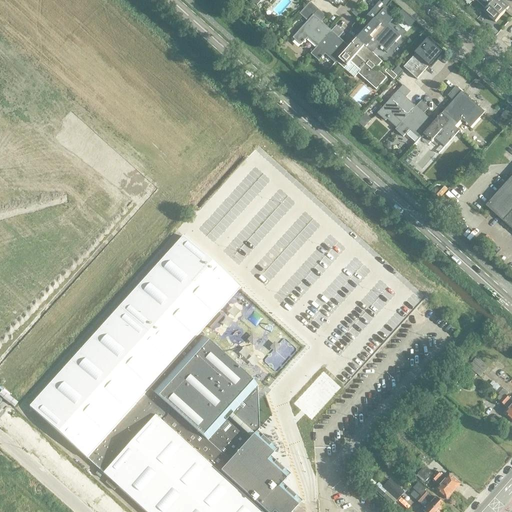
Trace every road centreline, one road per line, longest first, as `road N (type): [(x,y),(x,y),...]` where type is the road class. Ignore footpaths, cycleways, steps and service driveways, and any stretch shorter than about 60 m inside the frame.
road 1 (secondary): [(329,141),(511,305)]
road 2 (secondary): [(329,141),(171,0)]
